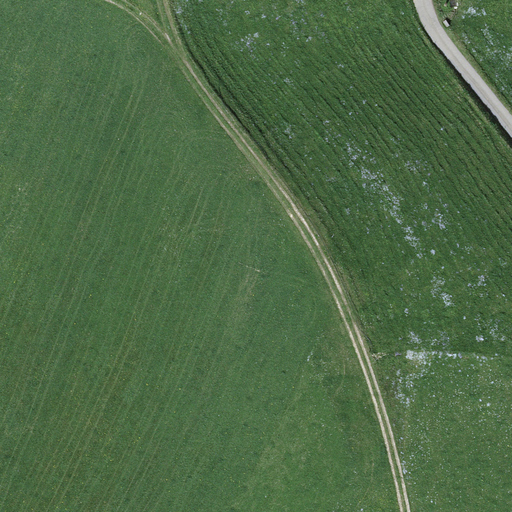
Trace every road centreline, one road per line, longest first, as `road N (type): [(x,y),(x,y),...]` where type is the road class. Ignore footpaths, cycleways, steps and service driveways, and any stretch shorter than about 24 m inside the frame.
road 1 (track): [(405,511),(363,353),(335,285),(287,199),(191,73),(170,29)]
road 2 (unclassified): [(422,0),(452,53),(511,124)]
